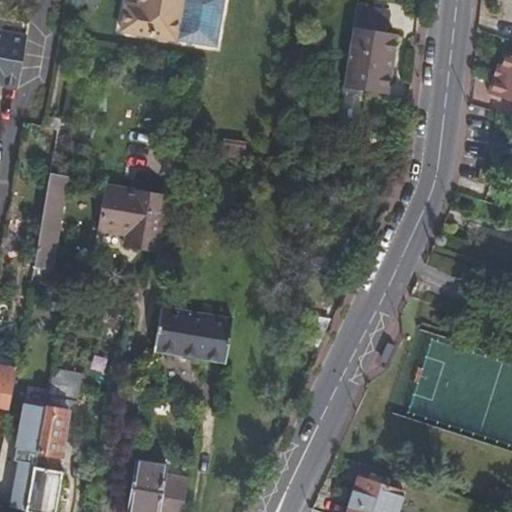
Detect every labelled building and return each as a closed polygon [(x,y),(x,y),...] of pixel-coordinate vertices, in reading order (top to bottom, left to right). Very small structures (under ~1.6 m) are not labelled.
[(139,0),(139,4),(127,2),(122,30),(146,34),(214,45),(222,0),(139,0)] [(365,0),(359,0),(347,76),(390,84),(400,27),(390,25),(393,5),(365,0)] [(0,37),(0,84),(15,87),(25,37),(3,33),(2,38),(0,37)] [(496,78),(491,94),(511,101),(511,55),(508,55),(504,69),(500,79),(496,78)] [(68,176),(49,173),(32,266),(51,269),(68,176)] [(164,194),(147,191),(108,185),(100,226),(127,231),(125,243),(138,245),(156,247),(164,194)] [(187,353),(194,311),(163,306),(156,348),(187,353)] [(232,317),(194,311),(187,353),(225,359),(232,317)] [(52,365),(37,452),(47,454),(47,453),(57,455),(65,410),(79,396),(83,371),(52,365)] [(12,380),(0,377),(0,415),(5,416),(12,380)] [(37,452),(34,465),(27,511),(30,511),(55,511),(62,470),(44,467),(47,454),(37,452)] [(18,462),(10,507),(12,509),(27,511),(34,465),(18,462)] [(165,466),(133,462),(124,511),(183,511),(189,480),(163,477),(165,466)] [(359,479),(348,511),(396,511),(403,493),(359,479)]
